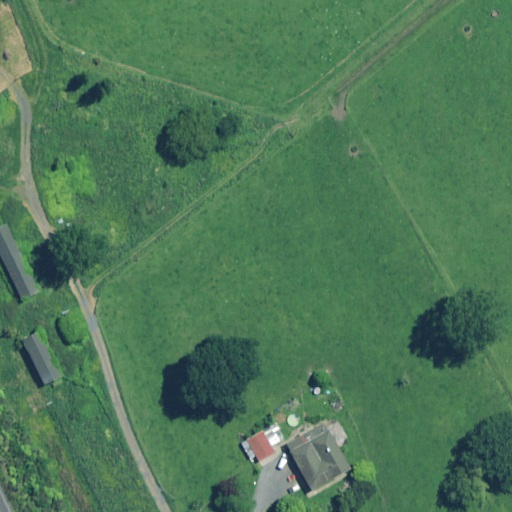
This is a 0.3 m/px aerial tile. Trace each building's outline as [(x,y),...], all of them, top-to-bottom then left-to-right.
[(37,239),(27,224),(21,228),(31,243),(37,239)] [(38,292),(5,225),(0,227),(0,257),(21,301),(38,292)] [(81,337),(73,312),(60,317),(68,341),(81,337)] [(62,377),(39,332),(21,341),(44,386),(62,377)] [(334,392),(323,397),(330,410),(340,405),(334,392)] [(285,439),(277,424),(275,421),(267,426),(271,431),(264,435),(262,433),(247,441),(244,436),(237,440),(239,445),(247,459),(255,455),(258,462),(273,454),(270,447),(285,439)] [(349,469),(338,448),(347,442),(341,431),(331,436),(324,423),(285,444),(310,491),(349,469)]
